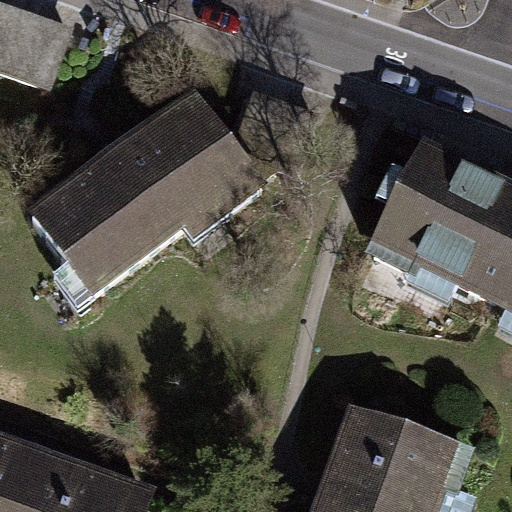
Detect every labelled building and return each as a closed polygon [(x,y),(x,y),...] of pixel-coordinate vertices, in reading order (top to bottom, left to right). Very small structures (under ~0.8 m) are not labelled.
[(0,75),(47,96),(68,37),(0,13),(0,75)] [(244,143),(229,152),(253,184),(276,171),(297,177),(313,122),(256,102),(244,143)] [(192,105),(31,228),(91,304),(215,210),(224,221),(260,193),(253,184),(229,152),(192,105)] [(511,313),(511,200),(424,157),(372,260),(410,280),(417,266),(511,313)] [(321,511),(431,511),(437,494),(452,500),(466,461),(353,422),(321,511)] [(143,511),(147,502),(0,452),(0,511),(143,511)]
